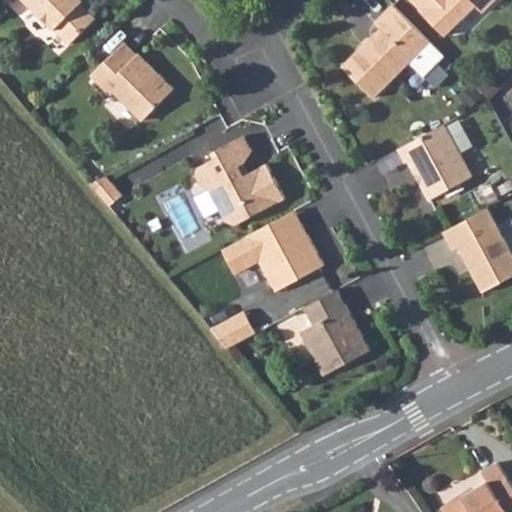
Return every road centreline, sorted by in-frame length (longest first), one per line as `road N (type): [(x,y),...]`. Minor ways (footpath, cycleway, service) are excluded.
road 1 (residential): [(453,386),(288,95),(250,58)]
road 2 (residential): [(219,511),(453,386)]
